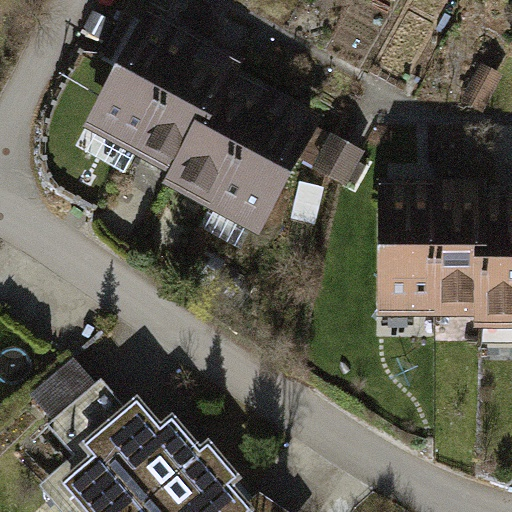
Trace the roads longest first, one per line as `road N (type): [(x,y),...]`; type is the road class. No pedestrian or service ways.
road 1 (residential): [(0,212),(363,455),(485,511)]
road 2 (unclassified): [(0,154),(75,0)]
